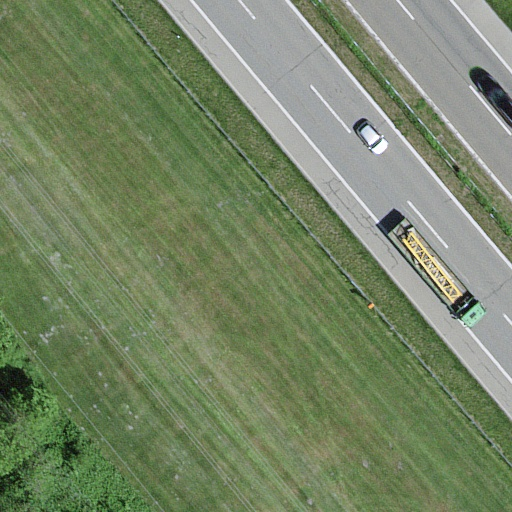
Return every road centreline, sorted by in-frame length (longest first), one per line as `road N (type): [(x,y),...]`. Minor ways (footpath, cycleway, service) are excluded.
road 1 (motorway): [(237,0),(511,329)]
road 2 (motorway): [(511,129),(402,0)]
